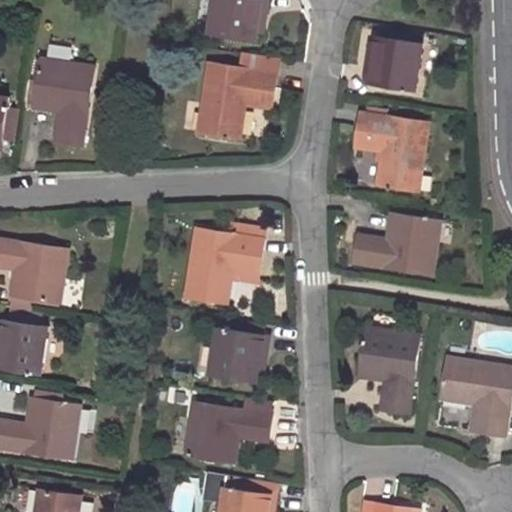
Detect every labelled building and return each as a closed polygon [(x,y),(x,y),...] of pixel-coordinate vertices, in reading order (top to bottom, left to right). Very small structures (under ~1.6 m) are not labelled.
[(215,0),(211,32),(258,39),(259,32),(263,8),(268,8),(269,0),(215,0)] [(264,33),(268,8),(263,8),(259,32),(264,33)] [(377,43),(373,67),(368,66),(366,81),(417,89),(424,43),(405,40),(406,33),(381,29),(381,36),(378,35),(377,43)] [(425,37),(406,33),(405,40),(424,43),(425,37)] [(371,42),(368,66),(373,67),(377,43),(371,42)] [(210,62),(200,131),(242,138),(247,105),(273,109),(279,73),(273,72),(275,58),(244,53),(242,67),(210,62)] [(35,107),(62,111),(57,140),(84,145),(97,65),(43,57),(39,82),(36,105),(35,107)] [(34,81),(30,104),(36,105),(39,82),(34,81)] [(0,147),(4,148),(6,135),(13,136),(17,113),(9,112),(11,97),(0,94),(0,147)] [(431,122),(388,115),(389,110),(370,108),(369,113),(363,112),(357,148),(383,153),(378,184),(421,191),(431,122)] [(355,262),(434,275),(442,221),(393,213),(389,240),(360,235),(355,262)] [(198,228),(187,297),(229,304),(235,271),(260,275),(266,239),(261,238),(262,228),(241,225),(240,234),(198,228)] [(70,250),(0,238),(0,266),(16,270),(12,295),(14,296),(12,309),(34,313),(36,299),(62,304),(70,250)] [(0,366),(43,374),(51,327),(41,326),(43,315),(13,310),(11,321),(4,319),(2,328),(0,343),(0,366)] [(219,328),(212,375),(258,383),(259,375),(263,351),(268,352),(270,336),(264,335),(266,326),(235,321),(233,331),(219,328)] [(361,376),(387,380),(383,409),(410,414),(422,335),(369,326),(361,376)] [(265,376),(268,352),(263,351),(259,375),(265,376)] [(443,400),(476,405),(472,431),(508,436),(511,406),(511,366),(449,357),(443,400)] [(0,447),(74,459),(82,406),(65,403),(66,395),(39,391),(37,399),(33,398),(29,425),(0,420),(0,447)] [(196,403),(187,456),(236,464),(241,437),(269,442),(273,415),(271,414),(273,403),(246,399),(244,410),(196,403)] [(251,484),(239,483),(237,489),(250,491),(251,484)] [(222,511),(270,511),(271,510),(276,511),(278,495),(267,494),(268,487),(251,484),(250,491),(237,489),(226,487),(222,511)] [(80,511),(83,497),(40,490),(36,511),(80,511)]
